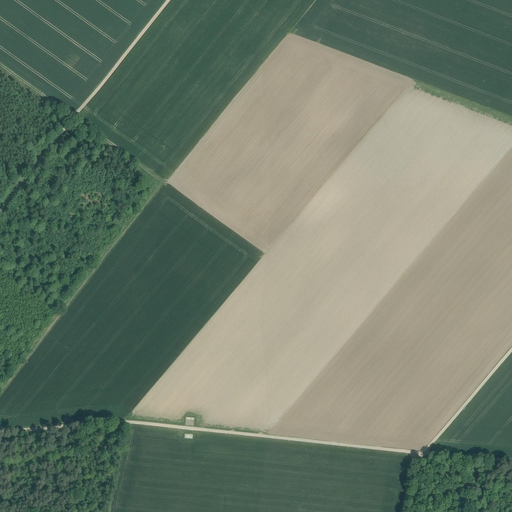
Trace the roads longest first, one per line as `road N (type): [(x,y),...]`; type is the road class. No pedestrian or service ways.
road 1 (unclassified): [(0,432),(124,421),(422,453)]
road 2 (track): [(0,209),(168,0)]
road 3 (track): [(422,453),(511,349)]
